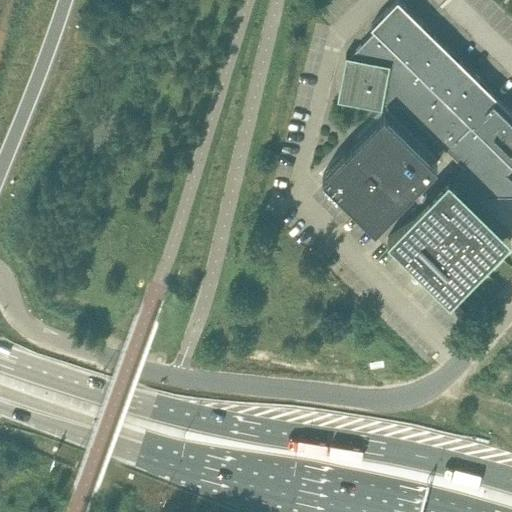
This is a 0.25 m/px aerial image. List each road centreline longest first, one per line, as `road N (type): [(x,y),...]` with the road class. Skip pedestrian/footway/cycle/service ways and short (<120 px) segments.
road 1 (primary): [(511,480),(218,422),(0,358)]
road 2 (unclassified): [(421,393),(397,402),(175,379),(25,325),(0,275)]
road 3 (primary): [(36,419),(175,466),(368,511)]
road 4 (motorway): [(0,170),(65,0)]
road 5 (unclassified): [(421,393),(511,308)]
